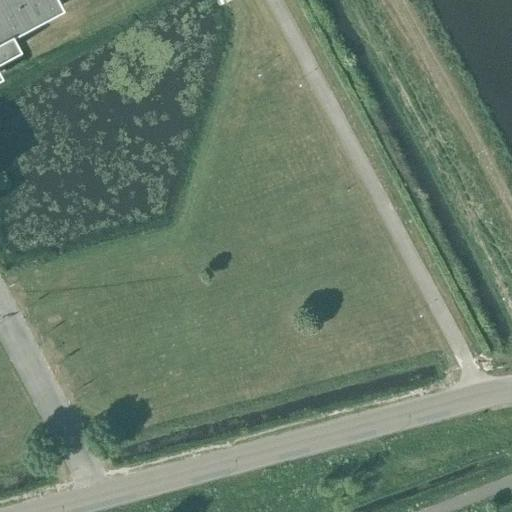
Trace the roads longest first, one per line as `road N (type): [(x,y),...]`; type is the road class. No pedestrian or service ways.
road 1 (unclassified): [(511,395),(95,497)]
road 2 (unclassified): [(95,497),(0,316)]
